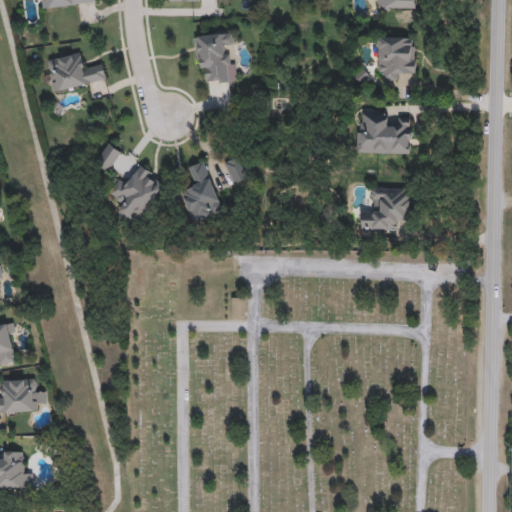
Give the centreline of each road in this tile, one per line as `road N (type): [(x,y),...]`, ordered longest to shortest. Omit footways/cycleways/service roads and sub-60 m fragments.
road 1 (tertiary): [(500,0),(492,511)]
road 2 (residential): [(133,0),(144,83),(166,115)]
